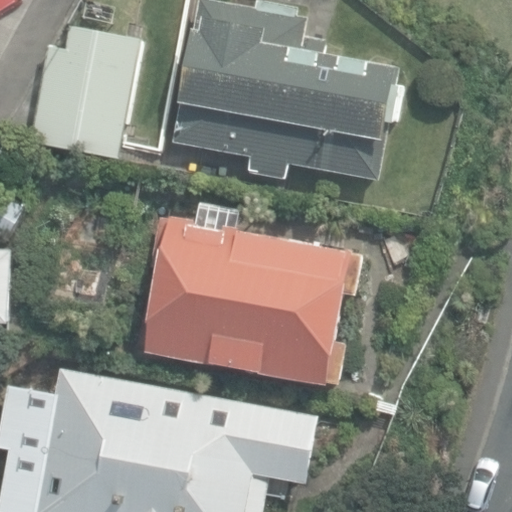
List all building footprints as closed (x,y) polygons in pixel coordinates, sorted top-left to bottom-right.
[(254,171),(292,178),(295,163),(386,177),(396,123),(403,125),(411,83),(404,82),(406,68),(330,54),(333,41),(311,37),(314,18),(304,17),(301,14),(301,7),(268,0),(261,0),(261,6),(224,0),(204,0),(179,142),(256,157),(254,171)] [(34,145),(122,161),(144,42),(68,28),(64,50),(52,48),(34,145)] [(0,233),(10,240),(30,205),(0,187),(0,233)] [(179,215),(153,351),(334,384),(334,382),(347,384),(354,344),(345,342),(354,293),(363,295),(371,255),(355,252),(356,248),(179,215)] [(0,322),(14,323),(17,250),(0,248),(0,322)] [(271,511),(277,476),(314,483),(327,415),(67,366),(53,443),(40,441),(26,511),(271,511)]
